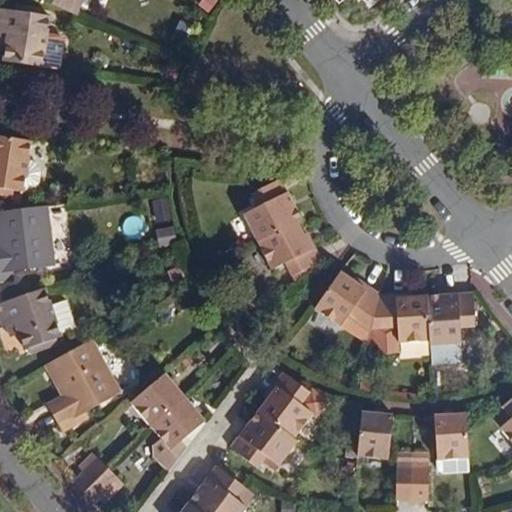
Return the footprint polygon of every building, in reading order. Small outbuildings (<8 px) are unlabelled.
[(45,0),(71,11),(75,0),(45,0)] [(0,51),(0,60),(36,66),(44,13),(0,6),(0,31),(3,32),(1,45),(0,51)] [(59,68),(65,41),(52,38),(46,65),(59,68)] [(0,195),(10,197),(9,190),(20,192),(27,158),(30,141),(0,136),(0,195)] [(33,159),(27,158),(22,187),(29,189),(37,179),(39,168),(33,159)] [(243,213),(258,243),(298,222),(303,220),(282,179),(279,179),(249,194),(256,206),(243,213)] [(0,256),(0,257),(0,256),(0,272),(51,267),(44,207),(0,212),(0,256)] [(298,222),(258,243),(272,271),(287,264),(293,277),(323,261),(315,245),(311,248),(298,222)] [(174,226),(156,230),(159,245),(177,241),(174,226)] [(349,311),(371,328),(381,290),(371,281),(365,289),(343,272),(316,309),(339,325),(349,311)] [(16,325),(20,336),(25,350),(28,348),(29,354),(57,343),(55,338),(60,337),(60,334),(49,306),(43,288),(0,303),(0,323),(2,329),(5,328),(16,325)] [(398,340),(429,339),(426,296),(399,298),(399,289),(381,290),(371,328),(397,327),(398,340)] [(471,292),(426,296),(429,339),(430,345),(464,342),(462,325),(475,325),(471,292)] [(64,300),(49,306),(60,334),(76,329),(64,300)] [(10,340),(20,336),(16,325),(5,328),(10,340)] [(65,402),(49,412),(57,427),(82,412),(116,391),(88,342),(45,366),(60,395),(65,402)] [(159,418),(186,396),(187,395),(168,373),(132,403),(152,425),(159,418)] [(259,412),(294,439),(315,412),(304,404),(311,394),(283,373),(273,384),(277,388),(259,412)] [(60,395),(45,404),(49,412),(65,402),(60,395)] [(187,395),(186,396),(159,418),(152,425),(162,436),(154,442),(154,454),(169,467),(187,445),(182,438),(205,418),(187,395)] [(499,429),(511,443),(511,399),(501,409),(510,419),(499,429)] [(57,427),(60,432),(85,417),(82,412),(57,427)] [(297,442),(294,439),(259,412),(231,448),(257,468),(266,456),(279,466),(297,442)] [(390,457),(395,415),(362,412),(357,454),(390,457)] [(469,460),(466,415),(436,417),(438,462),(469,460)] [(413,468),(413,455),(397,455),(397,468),(411,468),(413,468)] [(413,455),(413,468),(430,468),(430,456),(413,455)] [(82,492),(107,469),(95,457),(71,481),(82,492)] [(469,460),(438,462),(440,473),(469,473),(469,460)] [(188,502),(190,503),(201,511),(242,511),(254,497),(216,466),(188,502)] [(412,502),(413,468),(411,468),(397,468),(396,501),(412,502)] [(430,468),(413,468),(412,502),(429,503),(430,468)] [(119,480),(107,469),(82,492),(88,498),(94,503),(119,480)] [(201,511),(190,503),(182,511),(201,511)]
